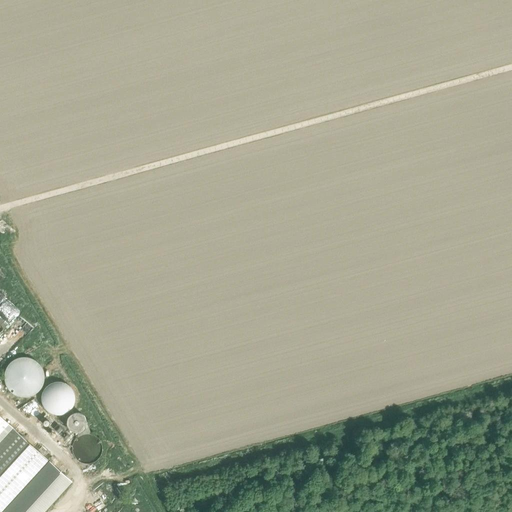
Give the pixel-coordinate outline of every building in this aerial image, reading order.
[(5,316),(0,322),(0,354),(20,325),(14,321),(14,322),(5,316)] [(41,366),(39,364),(38,362),(36,361),(34,360),(32,359),(30,358),(28,357),(26,357),(24,357),(22,357),(20,357),(18,357),(17,358),(15,358),(13,360),(11,361),(9,363),(7,365),(5,367),(4,370),(3,373),(3,376),(3,379),(3,383),(4,385),(5,388),(7,391),(10,393),(12,395),(15,397),(18,398),(20,398),(23,398),(26,398),(29,398),(32,397),(35,395),(37,393),(39,391),(41,388),(43,385),(44,382),(44,380),(44,377),(44,375),(43,372),(43,370),(42,368),(41,366)] [(75,394),(74,392),(72,391),(71,389),(69,388),(66,386),(63,385),(61,385),(58,385),(56,386),(54,386),(51,387),(49,388),(48,390),(46,392),(45,393),(43,396),(42,398),(42,401),(42,403),(42,406),(43,409),(44,411),(45,413),(47,416),(49,417),(52,419),(54,420),(56,420),(59,421),(60,421),(63,420),(66,419),(68,418),(70,417),(72,415),(74,413),(76,410),(77,408),(77,405),(77,404),(77,401),(77,399),(76,397),(76,395),(75,394)] [(0,511),(47,461),(11,427),(0,417),(0,511)] [(102,446),(101,444),(100,443),(98,442),(97,441),(94,440),(92,439),(90,439),(88,439),(86,439),(84,439),(82,440),(81,441),(79,442),(78,444),(77,445),(76,447),(75,449),(75,451),(75,453),(75,456),(76,458),(76,460),(77,461),(79,464),(81,465),(83,466),(85,467),(86,467),(88,468),(90,467),(92,467),(94,466),(96,466),(98,464),(100,463),(101,461),(102,459),(103,457),(103,455),(104,454),(103,451),(103,450),(103,448),(102,447),(102,446)] [(70,481),(51,464),(28,488),(5,511),(41,511),(47,506),(70,481)]
